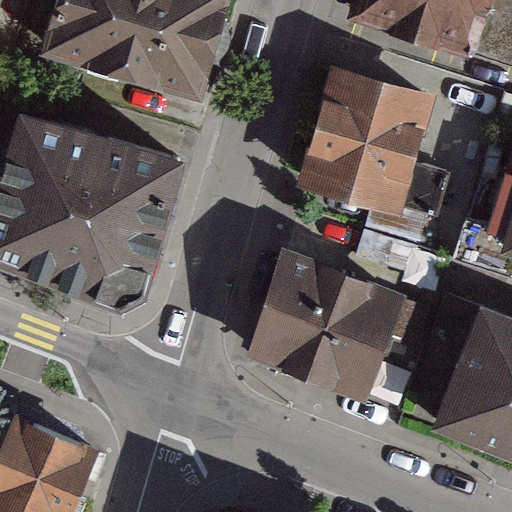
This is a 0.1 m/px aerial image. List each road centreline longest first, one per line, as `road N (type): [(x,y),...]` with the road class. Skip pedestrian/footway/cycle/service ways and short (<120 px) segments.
road 1 (residential): [(289,0),(172,403)]
road 2 (tertiary): [(465,511),(172,403)]
road 3 (tertiary): [(172,403),(0,335)]
